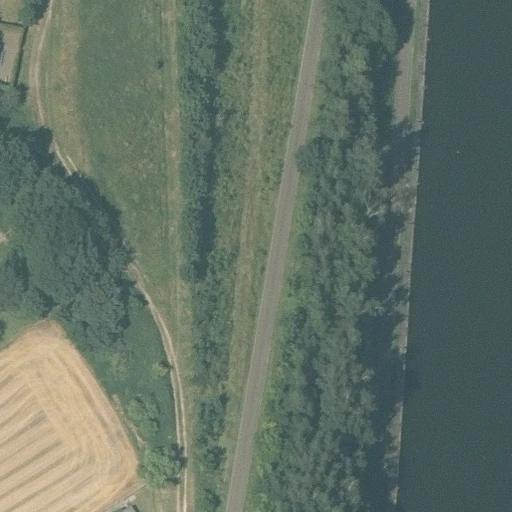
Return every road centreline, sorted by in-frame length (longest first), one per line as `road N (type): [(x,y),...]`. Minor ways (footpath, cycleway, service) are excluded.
road 1 (track): [(47,0),(29,83),(66,184),(137,273),(171,370)]
road 2 (track): [(171,370),(177,511)]
